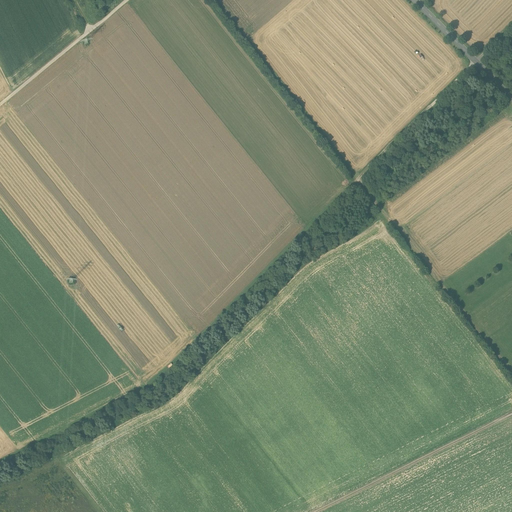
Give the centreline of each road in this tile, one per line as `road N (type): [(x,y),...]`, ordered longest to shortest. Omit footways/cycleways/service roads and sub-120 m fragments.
road 1 (track): [(0,462),(161,374),(511,23)]
road 2 (track): [(214,0),(511,373)]
road 3 (track): [(385,215),(291,276),(174,395),(0,486)]
road 4 (track): [(511,414),(317,511)]
road 5 (tertiary): [(413,0),(511,99)]
